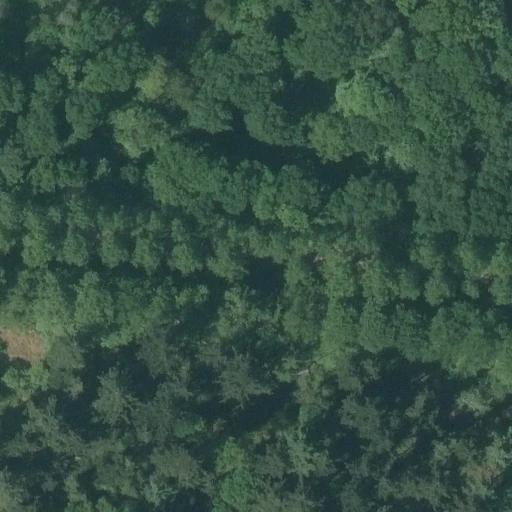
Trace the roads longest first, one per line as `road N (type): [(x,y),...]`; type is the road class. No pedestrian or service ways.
road 1 (track): [(511,283),(0,230)]
road 2 (track): [(467,282),(458,0)]
